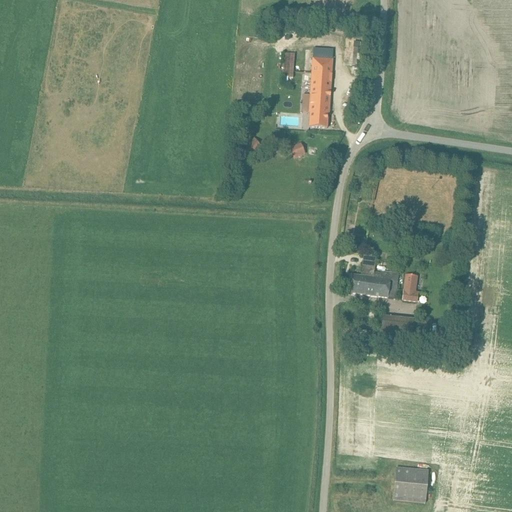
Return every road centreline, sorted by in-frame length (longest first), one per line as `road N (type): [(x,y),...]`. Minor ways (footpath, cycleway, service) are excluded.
road 1 (unclassified): [(323,511),(336,207),(352,151),(371,130)]
road 2 (track): [(336,211),(0,192)]
road 3 (unclassified): [(511,154),(371,130)]
road 4 (unclassified): [(371,130),(383,0)]
